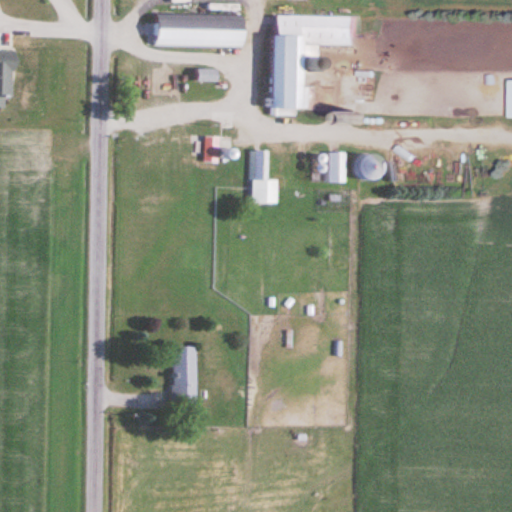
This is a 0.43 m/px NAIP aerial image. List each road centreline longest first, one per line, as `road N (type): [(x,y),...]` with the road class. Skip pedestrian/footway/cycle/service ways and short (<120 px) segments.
road 1 (residential): [(96,511),(103,0)]
road 2 (track): [(511,139),(307,135)]
